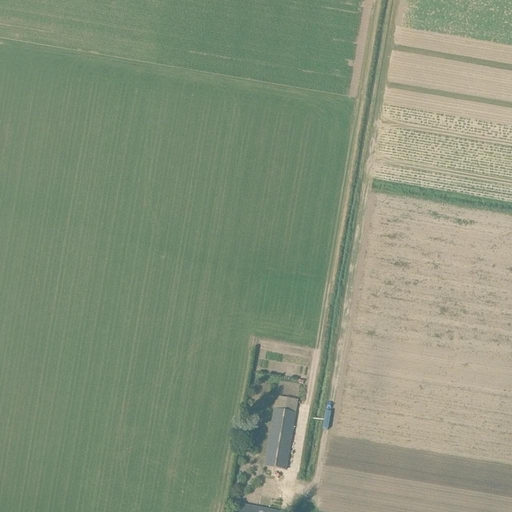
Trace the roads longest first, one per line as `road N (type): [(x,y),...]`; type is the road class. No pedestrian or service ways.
road 1 (track): [(291,488),(315,492),(398,0)]
road 2 (track): [(306,404),(375,0)]
road 3 (track): [(367,179),(511,204)]
